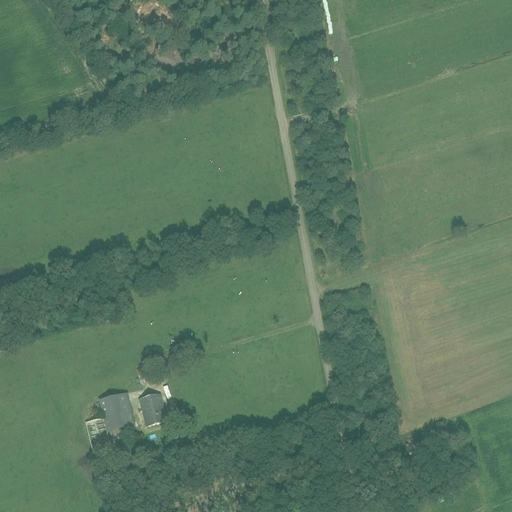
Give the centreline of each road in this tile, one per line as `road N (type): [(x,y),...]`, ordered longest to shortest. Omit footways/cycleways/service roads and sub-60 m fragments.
road 1 (unclassified): [(354,511),(260,0)]
road 2 (track): [(264,23),(194,65),(150,53)]
